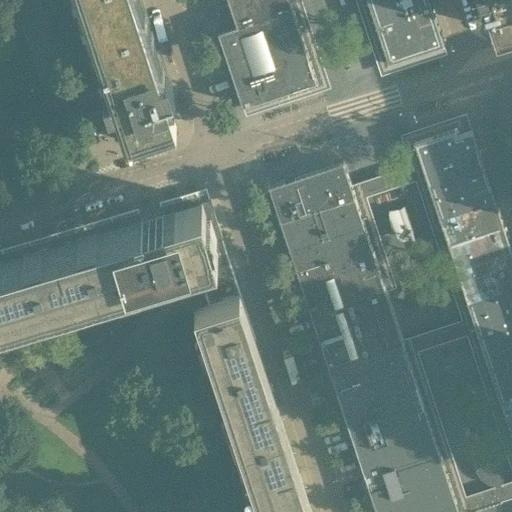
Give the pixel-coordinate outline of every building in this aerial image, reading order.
[(158,46),(142,0),(80,0),(110,91),(115,106),(111,108),(117,123),(121,122),(126,139),(128,139),(129,143),(175,127),(174,123),(175,123),(165,90),(172,88),(158,46)] [(290,0),(227,0),(235,23),(292,4),(290,0)] [(429,0),(366,0),(375,24),(431,6),(429,0)] [(511,0),(480,0),(489,30),(511,23),(511,0)] [(317,80),(292,4),(235,23),(218,29),(218,30),(217,30),(241,104),(242,104),(317,80)] [(431,6),(375,24),(387,61),(443,42),(431,6)] [(469,121),(418,138),(425,160),(420,161),(427,182),(442,177),(483,163),(469,121)] [(284,178),(266,184),(278,218),(354,192),(343,158),(318,167),(284,178)] [(442,177),(427,182),(438,216),(495,197),(483,163),(442,177)] [(365,224),(364,221),(354,192),(278,218),(288,249),(365,224)] [(495,197),(438,216),(446,240),(503,222),(495,197)] [(0,332),(198,273),(208,301),(217,298),(212,282),(234,274),(209,198),(0,260),(0,332)] [(410,228),(402,206),(391,217),(397,236),(414,238),(410,228)] [(503,222),(446,240),(454,266),(511,247),(503,222)] [(375,255),(365,224),(288,249),(299,281),(375,255)] [(0,246),(0,257),(23,250),(20,240),(0,246)] [(511,249),(511,247),(454,266),(465,299),(511,283),(511,249)] [(386,288),(375,255),(299,281),(310,314),(386,288)] [(240,290),(234,274),(212,282),(217,298),(240,290)] [(511,283),(465,299),(477,332),(511,320),(511,283)] [(403,339),(395,314),(386,288),(310,314),(327,364),(403,339)] [(310,511),(291,451),(253,338),(255,337),(240,290),(217,298),(208,301),(208,303),(194,307),(254,487),(261,511),(310,511)] [(511,320),(477,332),(488,366),(511,357),(511,320)] [(403,339),(327,364),(335,389),(411,364),(403,339)] [(511,357),(488,366),(499,400),(511,395),(511,357)] [(439,447),(411,364),(335,389),(363,473),(439,447)] [(511,395),(499,400),(510,433),(511,432),(511,395)] [(456,511),(454,502),(457,501),(439,447),(363,473),(375,511),(456,511)] [(482,450),(480,450),(481,451),(476,455),(475,454),(475,455),(475,460),(475,465),(477,469),(479,473),(482,476),(485,479),(489,482),(494,483),(495,484),(494,482),(500,479),(500,480),(501,479),(501,474),(500,469),(499,465),(497,461),(494,457),(490,454),(486,452),(482,450)]
